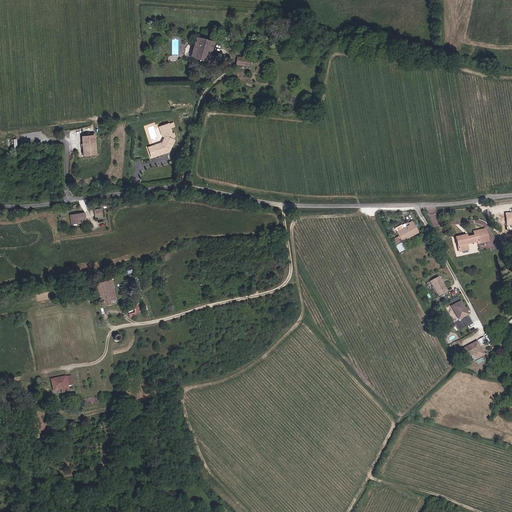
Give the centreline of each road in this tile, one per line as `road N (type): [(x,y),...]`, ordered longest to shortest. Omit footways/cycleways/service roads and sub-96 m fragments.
road 1 (track): [(511,77),(339,54),(330,58),(315,118),(205,118),(197,175),(280,193),(353,197),(358,204),(357,214),(296,219),(299,319),(246,369),(182,396),(204,464),(248,511)]
road 2 (unclassified): [(0,206),(180,185),(283,204),(511,195)]
road 3 (track): [(370,204),(451,367),(394,425),(370,477)]
road 4 (track): [(347,511),(370,477),(481,511)]
road 5 (track): [(299,319),(394,425)]
